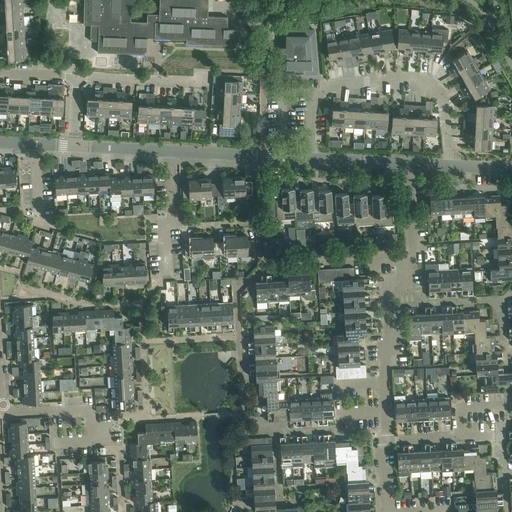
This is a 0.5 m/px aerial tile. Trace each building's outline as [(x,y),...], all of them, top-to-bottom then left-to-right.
[(97,53),(146,55),(147,39),(186,40),(186,44),(234,46),(235,30),(227,29),(227,17),(207,17),(208,0),(83,0),(83,25),(90,25),(90,41),(98,41),(97,53)] [(26,5),(0,7),(0,11),(5,11),(5,18),(23,16),(22,8),(26,7),(26,5)] [(0,24),(0,28),(27,27),(27,25),(24,25),(23,16),(5,18),(6,24),(0,24)] [(446,16),(445,24),(453,25),(454,17),(446,16)] [(27,27),(0,28),(0,33),(6,33),(6,39),(24,38),(24,29),(27,29),(27,27)] [(403,56),(407,56),(410,27),(408,27),(408,30),(398,30),(397,47),(404,48),(403,56)] [(410,27),(407,56),(412,56),(412,49),(419,49),(420,32),(412,31),(412,28),(410,27)] [(381,28),(379,29),(384,57),(388,56),(387,49),(394,48),(391,30),(381,32),(381,28)] [(377,32),(369,34),(372,51),(378,50),(380,58),(384,57),(379,29),(377,29),(377,32)] [(420,32),(419,49),(425,50),(425,57),(429,58),(431,29),(429,29),(429,32),(420,32)] [(431,29),(429,58),(433,58),(434,51),(441,51),(442,34),(433,33),(433,30),(431,29)] [(314,31),(280,30),(280,74),(294,75),(294,72),(303,72),(303,75),(318,75),(314,31)] [(356,36),(347,37),(350,55),(357,54),(358,61),(362,61),(358,32),(356,33),(356,36)] [(359,32),(358,32),(362,61),(367,60),(365,53),(372,51),(369,34),(360,35),(359,32)] [(341,64),(336,36),(334,36),(335,40),(326,41),(329,59),(336,58),(337,65),(341,64)] [(338,36),(336,36),(341,64),(345,64),(344,56),(350,55),(347,37),(339,39),(338,36)] [(0,46),(0,50),(28,49),(28,47),(25,47),(24,38),(6,39),(7,46),(0,46)] [(28,49),(0,50),(0,54),(7,54),(8,61),(26,60),(25,51),(28,51),(28,49)] [(449,70),(451,74),(476,60),(475,58),(472,60),(467,51),(452,60),(455,66),(449,70)] [(476,60),(451,74),(453,78),(460,74),(463,80),(478,71),(474,63),(477,61),(476,60)] [(460,89),(462,93),(487,78),(486,77),(483,78),(478,71),(463,80),(466,85),(460,89)] [(245,93),(245,91),(242,91),(242,82),(240,81),(241,76),(233,76),(232,81),(224,81),(224,88),(216,87),(216,91),(245,93)] [(487,78),(462,93),(464,96),(470,93),(474,99),(489,90),(485,82),(488,80),(487,78)] [(52,84),(52,90),(51,119),(53,119),(53,116),(62,116),(63,98),(56,98),(56,96),(63,96),(64,85),(52,84)] [(0,112),(6,113),(6,116),(7,116),(9,88),(5,88),(4,95),(0,94),(0,112)] [(9,88),(7,116),(9,117),(10,113),(18,114),(19,96),(13,96),(13,88),(9,88)] [(19,96),(18,114),(27,114),(27,118),(29,118),(31,89),(26,89),(26,96),(19,96)] [(31,89),(29,118),(31,118),(31,115),(40,115),(41,97),(34,97),(35,89),(31,89)] [(41,97),(40,115),(49,115),(49,119),(51,119),(52,90),(48,90),(47,97),(41,97)] [(95,120),(97,120),(99,91),(94,91),(94,99),(87,98),(86,116),(95,117),(95,120)] [(99,91),(97,120),(99,120),(99,117),(108,117),(109,99),(103,99),(103,92),(99,91)] [(245,93),(216,91),(216,96),(223,96),(223,103),(241,104),(241,95),(245,95),(245,93)] [(109,99),(108,117),(117,118),(117,121),(119,121),(120,93),(116,92),(116,100),(109,99)] [(120,93),(119,121),(121,121),(121,118),(130,118),(131,101),(124,100),(125,93),(120,93)] [(146,127),(148,127),(150,98),(145,98),(145,105),(138,105),(137,123),(146,123),(146,127)] [(150,98),(148,127),(150,127),(150,124),(159,124),(160,106),(154,106),(154,98),(150,98)] [(160,106),(159,124),(168,124),(168,128),(170,128),(171,99),(167,99),(167,107),(160,106)] [(171,99),(170,128),(172,128),(172,125),(181,125),(182,107),(175,107),(176,100),(171,99)] [(182,107),(181,125),(190,126),(189,129),(191,129),(193,101),(189,100),(188,108),(182,107)] [(193,101),(191,129),(193,129),(193,126),(203,126),(204,108),(197,108),(197,101),(193,101)] [(425,110),(424,139),(425,139),(426,136),(435,136),(436,118),(429,118),(429,114),(432,114),(432,102),(426,101),(425,110)] [(340,130),(342,131),(344,102),(340,102),(339,109),(332,109),(331,127),(341,127),(340,130)] [(344,102),(342,131),(344,131),(344,127),(353,128),(354,110),(348,110),(348,102),(344,102)] [(215,109),(215,113),(244,115),(244,113),(241,112),(241,104),(223,103),(223,109),(215,109)] [(354,110),(353,128),(362,128),(362,132),(364,132),(366,103),(361,103),(361,110),(354,110)] [(366,103),(364,132),(366,132),(366,129),(375,129),(376,111),(369,111),(370,103),(366,103)] [(376,111),(375,129),(384,130),(384,133),(386,133),(388,104),(383,104),(382,112),(376,111)] [(468,112),(468,116),(496,118),(496,116),(493,116),(493,106),(476,105),(475,112),(468,112)] [(400,138),(402,138),(404,109),(399,109),(399,116),(392,116),(391,134),(400,134),(400,138)] [(404,109),(402,138),(404,138),(404,135),(413,135),(414,117),(407,117),(408,109),(404,109)] [(414,117),(413,135),(422,136),(422,139),(424,139),(425,110),(421,110),(420,118),(414,117)] [(244,115),(215,113),(215,117),(222,118),(222,124),(219,124),(219,136),(238,137),(239,126),(240,126),(240,116),(244,117),(244,115)] [(496,118),(468,116),(467,120),(475,121),(474,127),(492,128),(493,120),(496,120),(496,118)] [(40,131),(40,132),(50,132),(50,124),(40,123),(40,131)] [(467,133),(466,138),(495,139),(495,138),(492,137),(492,128),(474,127),(474,134),(467,133)] [(495,139),(466,138),(466,142),(473,142),(473,150),(491,150),(492,141),(495,141),(495,139)] [(10,167),(4,168),(5,186),(16,186),(15,170),(11,170),(10,167)] [(102,176),(98,176),(99,192),(110,192),(109,178),(109,173),(102,173),(102,176)] [(81,177),(76,177),(77,193),(88,193),(87,174),(81,175),(81,177)] [(94,174),(87,174),(88,193),(99,192),(98,176),(94,176),(94,174)] [(67,194),(66,175),(59,176),(59,178),(54,178),(55,195),(67,194)] [(72,175),(66,175),(67,194),(77,193),(76,177),(72,177),(72,175)] [(146,178),(142,178),(143,195),(154,194),(153,175),(146,176),(146,178)] [(137,176),(131,177),(132,195),(143,195),(142,178),(137,179),(137,176)] [(116,177),(109,178),(110,192),(110,202),(121,201),(121,196),(120,180),(116,180),(116,177)] [(124,179),(120,180),(121,196),(132,195),(131,177),(124,177),(124,179)] [(223,183),(217,183),(217,196),(223,196),(223,199),(235,198),(233,177),(222,178),(223,183)] [(245,177),(233,177),(235,198),(246,197),(246,195),(252,195),(251,181),(245,182),(245,177)] [(200,200),(199,179),(188,180),(188,185),(182,185),(183,198),(189,198),(189,201),(200,200)] [(210,179),(199,179),(200,200),(212,199),(211,197),(217,196),(217,183),(211,184),(210,179)] [(294,189),(293,189),(281,189),(282,200),(275,201),(276,220),(295,219),(294,202),(294,189)] [(300,201),(294,202),(295,219),(295,221),(313,220),(314,220),(313,203),(312,190),(300,190),(300,201)] [(319,202),(313,203),(314,220),(313,220),(313,222),(332,221),(330,191),(318,191),(319,202)] [(451,192),(440,193),(441,214),(452,214),(451,198),(451,192)] [(441,214),(440,193),(429,194),(430,215),(441,214)] [(347,194),(335,194),(337,225),(355,224),(354,204),(348,205),(347,194)] [(354,204),(355,224),(355,226),(373,225),(372,205),(366,206),(366,195),(353,195),(354,204)] [(384,196),(372,196),(372,205),(373,225),(374,227),(393,226),(391,206),(385,207),(384,196)] [(483,196),(473,197),(474,218),(485,217),(483,199),(483,196)] [(473,197),(462,198),(463,219),(474,218),(473,197)] [(462,198),(451,198),(452,214),(452,219),(463,219),(462,198)] [(497,198),(483,199),(485,217),(495,217),(496,238),(511,236),(511,223),(507,223),(506,204),(498,205),(497,198)] [(2,230),(0,235),(0,251),(4,252),(4,250),(7,251),(11,235),(6,233),(6,231),(2,230)] [(11,235),(7,251),(10,251),(9,254),(17,256),(22,235),(18,234),(17,236),(11,235)] [(22,235),(17,256),(18,254),(26,256),(27,256),(32,240),(31,240),(28,239),(28,237),(22,235)] [(225,242),(219,242),(220,255),(225,255),(226,258),(237,257),(236,236),(224,237),(225,242)] [(247,236),(236,236),(237,257),(254,256),(253,240),(247,241),(247,236)] [(511,236),(496,238),(497,249),(511,247),(511,236)] [(203,259),(201,238),(190,239),(190,244),(184,244),(185,257),(191,257),(191,260),(203,259)] [(213,238),(201,238),(203,259),(214,258),(214,256),(220,255),(219,242),(213,243),(213,238)] [(300,238),(297,238),(297,246),(305,246),(305,243),(300,238)] [(32,240),(27,256),(28,256),(26,263),(29,264),(28,266),(36,268),(42,248),(37,247),(36,249),(31,248),(33,241),(32,240)] [(458,243),(448,244),(448,253),(459,252),(458,243)] [(511,247),(497,249),(498,259),(511,258),(511,247)] [(42,248),(36,268),(44,270),(44,268),(47,269),(52,253),(46,252),(46,249),(42,248)] [(52,253),(47,269),(50,270),(49,272),(57,274),(63,254),(58,252),(57,255),(52,253)] [(63,254),(57,274),(65,276),(65,274),(68,275),(72,259),(67,257),(67,255),(63,254)] [(72,259),(68,275),(71,275),(70,278),(78,280),(83,259),(79,258),(78,260),(72,259)] [(511,258),(498,259),(498,270),(511,269),(511,258)] [(83,259),(78,280),(85,282),(86,279),(89,280),(94,265),(88,263),(88,261),(83,259)] [(139,263),(134,264),(136,285),(143,284),(143,282),(147,282),(146,265),(139,266),(139,263)] [(129,266),(124,267),(125,283),(128,283),(128,285),(136,285),(134,264),(129,264),(129,266)] [(440,291),(438,270),(438,264),(425,265),(425,271),(427,271),(429,298),(434,297),(434,291),(440,291)] [(114,286),(113,265),(108,265),(108,267),(102,268),(103,284),(106,284),(106,286),(114,286)] [(118,265),(113,265),(114,286),(122,285),(122,283),(125,283),(124,267),(118,267),(118,265)] [(293,274),(287,274),(289,296),(289,295),(300,295),(298,268),(293,268),(293,274)] [(303,268),(298,268),(300,295),(304,295),(304,299),(306,300),(313,300),(315,298),(315,287),(310,288),(309,273),(303,273),(303,268)] [(471,268),(460,269),(461,290),(467,290),(467,295),(473,295),(471,268)] [(449,269),(438,270),(440,291),(445,291),(446,297),(451,296),(449,269)] [(460,269),(449,269),(451,296),(456,296),(455,290),(461,290),(460,269)] [(511,269),(498,270),(490,270),(491,282),(511,281),(511,274),(511,269)] [(283,281),(277,281),(278,302),(289,301),(289,295),(289,296),(287,274),(282,275),(283,281)] [(271,275),(266,276),(267,303),(278,302),(277,281),(271,281),(271,275)] [(267,303),(266,276),(261,276),(261,282),(255,282),(256,303),(267,303)] [(342,281),(336,281),(337,291),(342,291),(363,290),(363,284),(369,284),(369,278),(354,279),(354,280),(348,280),(342,280),(342,281)] [(363,290),(342,291),(343,302),(370,300),(370,296),(364,296),(363,290)] [(370,300),(343,302),(344,313),(365,312),(364,306),(370,305),(370,300)] [(232,302),(221,303),(222,324),(228,324),(228,329),(234,329),(232,302)] [(210,303),(199,304),(201,325),(206,325),(207,331),(212,330),(210,303)] [(221,303),(210,303),(212,330),(217,330),(216,324),(222,324),(221,303)] [(199,304),(188,305),(190,332),(195,331),(195,325),(201,325),(199,304)] [(13,311),(13,317),(32,316),(31,305),(15,306),(15,311),(13,311)] [(178,305),(167,306),(161,306),(161,319),(167,319),(168,333),(173,332),(173,327),(179,326),(178,305)] [(188,305),(178,305),(179,326),(185,326),(185,332),(190,332),(188,305)] [(456,306),(451,307),(453,334),(463,333),(462,314),(462,312),(456,312),(456,306)] [(434,307),(430,308),(431,335),(442,334),(441,313),(435,313),(434,307)] [(447,313),(441,313),(442,334),(453,334),(451,307),(446,307),(447,313)] [(425,314),(419,314),(420,335),(421,335),(431,335),(430,308),(425,308),(425,314)] [(420,335),(419,314),(413,315),(413,309),(408,309),(409,335),(407,336),(407,341),(421,340),(421,335),(420,335)] [(113,310),(100,311),(101,332),(102,332),(101,329),(114,329),(115,343),(115,344),(131,343),(130,327),(123,328),(122,317),(114,317),(113,310)] [(100,311),(84,312),(85,328),(86,328),(100,327),(100,332),(101,332),(100,311)] [(78,314),(73,315),(74,331),(86,330),(86,328),(85,328),(84,312),(78,312),(78,314)] [(365,312),(344,313),(344,324),(371,322),(371,317),(365,317),(365,312)] [(64,331),(63,313),(56,313),(56,316),(52,316),(52,332),(64,331)] [(69,313),(63,313),(64,331),(74,331),(73,315),(69,315),(69,313)] [(476,313),(462,314),(463,333),(474,332),(475,354),(494,353),(494,352),(493,339),(486,339),(485,326),(485,320),(476,321),(476,313)] [(267,315),(241,317),(241,324),(253,323),(268,322),(267,315)] [(32,316),(13,317),(13,324),(16,324),(16,328),(32,327),(32,316)] [(344,324),(345,334),(363,333),(366,333),(366,327),(371,327),(371,322),(344,324)] [(253,331),(253,337),(274,336),(274,325),(247,326),(247,332),(253,331)] [(14,332),(14,339),(33,338),(32,327),(16,328),(16,332),(14,332)] [(336,334),(337,346),(358,344),(358,339),(364,338),(363,333),(345,334),(336,334)] [(248,343),(248,348),(275,347),(274,336),(253,337),(254,343),(248,343)] [(33,338),(14,339),(15,345),(17,345),(17,349),(34,349),(33,338)] [(112,343),(113,355),(129,354),(129,350),(131,350),(131,343),(115,344),(115,343),(112,343)] [(358,344),(337,346),(338,356),(365,355),(364,350),(359,350),(358,344)] [(275,347),(248,348),(248,353),(254,353),(254,359),(276,358),(275,347)] [(34,349),(17,349),(18,354),(15,354),(16,361),(20,361),(20,360),(34,359),(34,349)] [(494,353),(475,354),(476,364),(497,363),(496,357),(502,357),(502,352),(494,352),(494,353)] [(129,354),(113,355),(114,366),(132,365),(132,358),(129,358),(129,354)] [(365,355),(338,356),(338,367),(342,367),(347,367),(353,367),(359,366),(359,360),(365,360),(365,355)] [(249,365),(249,370),(270,369),(276,369),(276,358),(254,359),(255,365),(249,365)] [(20,360),(20,361),(21,367),(23,367),(23,371),(40,370),(39,359),(34,359),(20,360)] [(497,363),(476,364),(476,376),(485,375),(503,374),(503,369),(497,369),(497,363)] [(132,365),(114,366),(114,377),(130,376),(130,371),(133,371),(132,365)] [(270,369),(249,370),(250,375),(258,375),(258,380),(277,379),(276,369),(270,369)] [(21,375),(22,382),(40,381),(40,370),(23,371),(24,375),(21,375)] [(485,375),(486,392),(498,392),(498,385),(508,384),(507,374),(503,374),(485,375)] [(130,376),(114,377),(115,387),(133,386),(133,380),(131,380),(130,376)] [(289,418),(288,400),(278,400),(277,389),(280,389),(279,380),(277,380),(277,379),(258,380),(259,391),(256,391),(257,397),(266,396),(268,422),(279,421),(279,419),(289,418)] [(40,381),(22,382),(22,388),(24,388),(25,393),(41,392),(40,381)] [(133,386),(115,387),(115,398),(132,397),(131,393),(134,393),(133,386)] [(41,392),(25,393),(25,397),(22,397),(23,404),(41,403),(41,392)] [(321,394),(321,398),(322,425),(327,425),(327,419),(333,418),(332,393),(321,394)] [(426,394),(427,399),(428,426),(433,425),(433,420),(439,419),(437,398),(437,393),(426,394)] [(407,427),(405,400),(405,396),(394,397),(395,422),(401,421),(402,427),(407,427)] [(132,397),(115,398),(116,409),(135,408),(134,401),(132,402),(132,397)] [(449,397),(437,398),(439,419),(444,419),(445,425),(450,424),(449,397)] [(310,398),(299,399),(301,426),(306,426),(305,420),(311,420),(310,398)] [(321,398),(310,398),(311,420),(317,419),(317,425),(322,425),(321,398)] [(299,399),(288,400),(289,418),(290,421),(295,420),(296,426),(301,426),(299,399)] [(416,399),(405,400),(407,427),(411,427),(411,421),(417,420),(416,399)] [(427,399),(416,399),(417,420),(423,420),(423,426),(428,426),(427,399)] [(189,425),(185,425),(186,441),(197,440),(196,422),(189,422),(189,425)] [(8,428),(9,435),(27,434),(27,423),(10,424),(11,428),(8,428)] [(174,423),(159,424),(160,445),(160,440),(174,439),(175,439),(174,423)] [(181,423),(174,423),(175,439),(174,439),(174,442),(186,441),(185,425),(181,425),(181,423)] [(145,425),(145,432),(146,432),(146,443),(159,443),(159,445),(160,445),(159,424),(145,425)] [(130,444),(131,460),(147,459),(147,458),(146,443),(146,432),(145,432),(137,433),(138,443),(130,444)] [(27,434),(9,435),(9,441),(11,441),(12,446),(28,445),(27,434)] [(318,441),(312,442),(314,463),(314,468),(325,467),(323,435),(318,435),(318,441)] [(328,435),(323,435),(325,467),(335,467),(335,461),(334,443),(334,440),(328,441),(328,435)] [(297,442),(291,443),(292,464),(292,468),(292,469),(303,468),(303,463),(301,436),(296,437),(297,442)] [(306,436),(301,436),(303,463),(314,463),(312,442),(307,442),(306,436)] [(292,464),(291,443),(285,443),(285,437),(279,437),(281,469),(292,468),(292,464)] [(348,442),(334,443),(335,461),(336,461),(336,464),(346,463),(346,478),(347,482),(365,481),(365,480),(365,475),(365,470),(367,470),(367,465),(357,465),(357,455),(363,454),(362,447),(359,447),(359,443),(350,443),(351,448),(348,448),(348,442)] [(456,443),(451,444),(452,471),(463,470),(462,451),(462,449),(456,449),(456,443)] [(272,444),(266,445),(261,445),(256,445),(251,446),(251,456),(272,455),(272,444)] [(434,444),(429,445),(431,472),(442,471),(440,450),(434,450),(434,444)] [(440,450),(442,471),(442,476),(453,475),(452,471),(451,444),(446,444),(446,450),(440,450)] [(28,445),(12,446),(12,450),(9,450),(10,457),(17,457),(17,456),(28,455),(28,445)] [(425,451),(419,451),(420,472),(431,472),(429,445),(424,445),(425,451)] [(409,473),(408,446),(403,446),(403,452),(397,453),(398,474),(409,473)] [(413,446),(408,446),(409,473),(420,472),(419,451),(413,452),(413,446)] [(476,450),(462,451),(463,470),(473,469),(475,491),(493,490),(493,489),(493,479),(495,479),(495,473),(486,474),(485,457),(476,457),(476,450)] [(15,461),(15,467),(34,466),(33,455),(28,455),(17,456),(17,457),(17,460),(15,461)] [(272,455),(251,456),(252,467),(273,466),(272,455)] [(147,459),(131,460),(131,466),(134,466),(134,470),(150,469),(150,458),(147,458),(147,459)] [(88,462),(89,473),(108,472),(107,466),(105,466),(105,461),(88,462)] [(34,466),(15,467),(16,473),(18,473),(18,478),(34,477),(34,466)] [(252,467),(247,468),(247,478),(252,478),(274,477),(273,466),(252,467)] [(132,475),(132,481),(151,480),(150,469),(134,470),(134,475),(132,475)] [(108,472),(89,473),(90,484),(106,483),(106,479),(108,478),(108,472)] [(16,482),(16,489),(35,488),(34,477),(18,478),(18,482),(16,482)] [(274,477),(252,478),(253,489),(274,488),(274,477)] [(151,480),(132,481),(133,488),(135,487),(135,492),(152,491),(151,480)] [(347,492),(353,492),(374,491),(374,486),(368,486),(368,480),(365,480),(365,481),(347,482),(347,492)] [(85,484),(85,495),(109,494),(109,487),(106,487),(106,483),(90,484),(85,484)] [(35,488),(16,489),(17,495),(19,495),(19,499),(36,498),(35,488)] [(274,488),(253,489),(254,500),(275,498),(274,488)] [(475,501),(481,500),(482,501),(502,500),(502,494),(496,495),(496,489),(493,489),(493,490),(475,491),(475,501)] [(152,491),(135,492),(136,496),(133,496),(134,503),(138,503),(152,502),(152,491)] [(347,492),(348,504),(369,502),(369,497),(375,496),(374,491),(353,492),(347,492)] [(109,494),(85,495),(86,506),(91,505),(107,505),(107,500),(109,500),(109,494)] [(17,504),(18,510),(32,509),(32,510),(36,510),(36,498),(19,499),(20,504),(17,504)] [(275,498),(254,500),(254,507),(254,510),(264,509),(275,509),(275,506),(275,498)] [(475,501),(476,511),(497,511),(497,505),(503,505),(502,500),(482,501),(481,500),(475,501)] [(138,503),(139,509),(141,509),(141,511),(157,511),(157,501),(152,502),(138,503)] [(369,502),(348,504),(348,511),(375,511),(375,508),(369,508),(369,502)]
